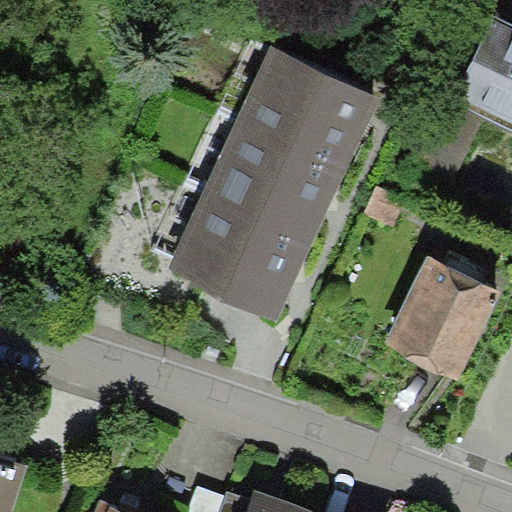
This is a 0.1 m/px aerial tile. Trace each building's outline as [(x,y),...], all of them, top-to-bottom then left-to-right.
[(439,91),(406,168),(458,190),(489,118),(511,127),(511,16),(494,9),(455,98),(439,91)] [(374,91),(249,35),(148,258),(274,314),(374,91)] [(504,271),(426,235),(381,333),(460,369),(504,271)] [(0,511),(4,511),(24,453),(0,446),(0,511)] [(179,511),(109,487),(100,511),(214,511),(222,491),(190,479),(179,511)] [(346,511),(254,479),(242,511),(346,511)]
